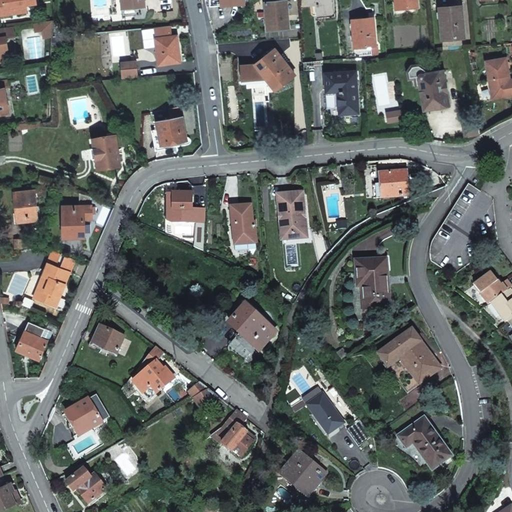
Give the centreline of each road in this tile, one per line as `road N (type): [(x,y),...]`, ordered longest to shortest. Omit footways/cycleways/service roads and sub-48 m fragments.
road 1 (residential): [(461,154),(447,192),(422,223),(414,256),(430,314),(468,372),(476,441),(467,474),(431,511)]
road 2 (unclassified): [(215,170),(358,153),(461,154)]
road 3 (residential): [(91,276),(269,423)]
road 4 (residential): [(187,0),(215,170)]
road 5 (residential): [(9,399),(45,386),(91,276)]
road 6 (unknown): [(424,293),(489,353),(511,398)]
road 7 (residential): [(50,511),(9,420),(9,399)]
